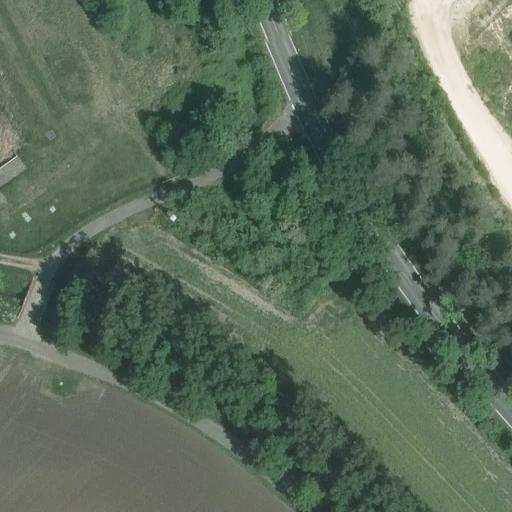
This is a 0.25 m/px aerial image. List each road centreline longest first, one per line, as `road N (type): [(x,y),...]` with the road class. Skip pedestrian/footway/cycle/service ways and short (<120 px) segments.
road 1 (tertiary): [(511,391),(387,243),(313,120),(259,0)]
road 2 (track): [(313,120),(60,248),(24,338)]
road 3 (unclassified): [(0,332),(180,408),(269,471),(310,511)]
road 4 (track): [(511,167),(448,76),(438,0)]
